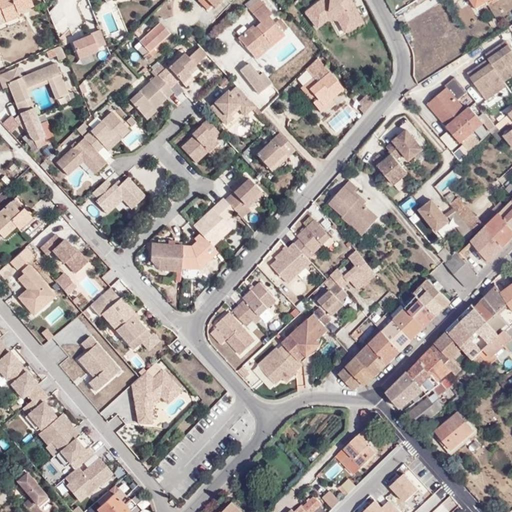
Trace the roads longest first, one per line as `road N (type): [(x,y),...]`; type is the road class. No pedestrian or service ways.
road 1 (residential): [(187,332),(402,83),(405,64),(377,0)]
road 2 (residential): [(167,511),(0,308)]
road 3 (residential): [(370,398),(511,253)]
road 4 (residential): [(122,263),(198,187),(159,144)]
road 5 (residential): [(272,425),(187,332)]
